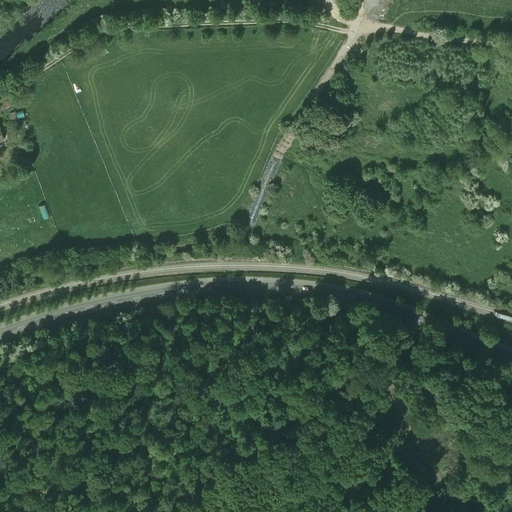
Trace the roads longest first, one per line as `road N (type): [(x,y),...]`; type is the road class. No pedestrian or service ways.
road 1 (secondary): [(0,342),(101,313),(267,297),(314,300),(511,361)]
road 2 (track): [(356,31),(288,23),(116,28),(0,102)]
road 3 (track): [(249,231),(275,164),(356,31)]
road 4 (track): [(356,31),(511,43)]
